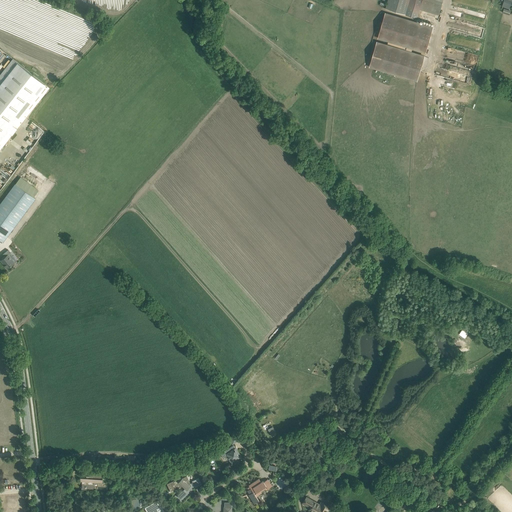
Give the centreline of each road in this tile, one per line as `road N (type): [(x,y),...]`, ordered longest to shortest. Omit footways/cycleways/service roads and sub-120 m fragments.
road 1 (track): [(511,309),(414,254),(242,63),(221,35),(220,0)]
road 2 (tertiary): [(38,511),(18,358),(0,308)]
